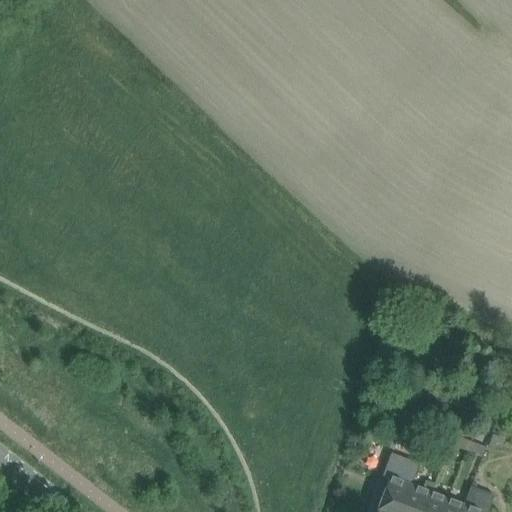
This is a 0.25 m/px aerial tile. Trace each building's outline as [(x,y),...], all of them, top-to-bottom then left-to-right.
[(394,448),(400,450),(397,458),(421,466),(424,457),(402,449),(408,433),(388,426),(381,445),(393,450),(394,448)] [(436,428),(432,438),(449,445),(453,435),(436,428)] [(453,435),(449,445),(465,452),(469,441),(453,435)] [(469,441),(465,452),(481,458),(485,448),(469,441)] [(392,470),(376,511),(401,511),(412,486),(415,478),(392,470)] [(412,486),(401,511),(424,511),(431,494),(435,486),(425,482),(421,490),(412,486)] [(464,506),(461,511),(488,511),(494,496),(471,488),(464,506)] [(431,494),(424,511),(443,511),(448,500),(431,494)] [(448,500),(443,511),(461,511),(464,506),(448,500)]
